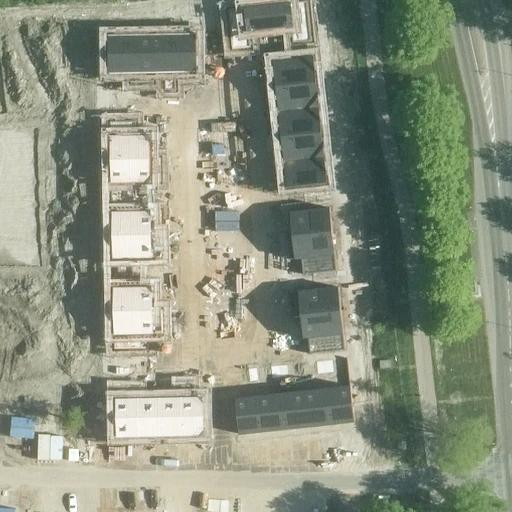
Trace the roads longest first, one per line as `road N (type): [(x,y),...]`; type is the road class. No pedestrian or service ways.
road 1 (residential): [(0,470),(409,479)]
road 2 (secondary): [(511,413),(498,181)]
road 3 (secondary): [(453,0),(498,181)]
road 4 (secondary): [(498,181),(502,148),(482,0)]
